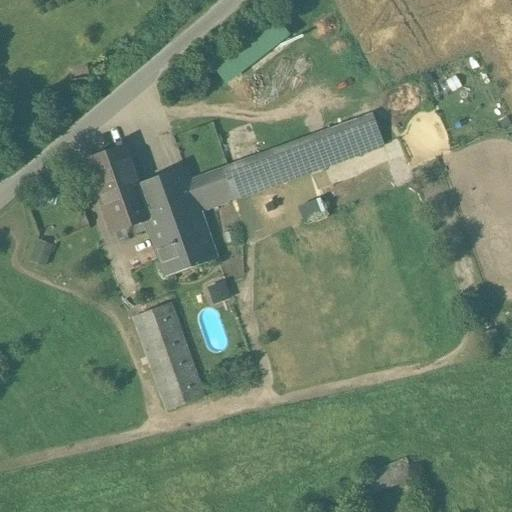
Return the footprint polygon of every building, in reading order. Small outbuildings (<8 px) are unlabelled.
[(282,20),(220,67),(232,83),(294,36),(282,20)] [(230,166),(239,196),(275,186),(338,161),(383,146),(372,115),(230,166)] [(125,148),(90,160),(119,243),(152,232),(168,276),(216,259),(200,211),(239,196),(230,166),(220,134),(179,149),(186,169),(138,186),(125,148)] [(338,161),(275,186),(286,215),(350,190),(338,161)] [(38,239),(34,262),(51,265),(55,242),(38,239)] [(171,303),(134,318),(168,411),(205,397),(171,303)] [(147,357),(140,360),(142,367),(149,364),(147,357)] [(372,471),(380,492),(417,478),(409,457),(372,471)]
